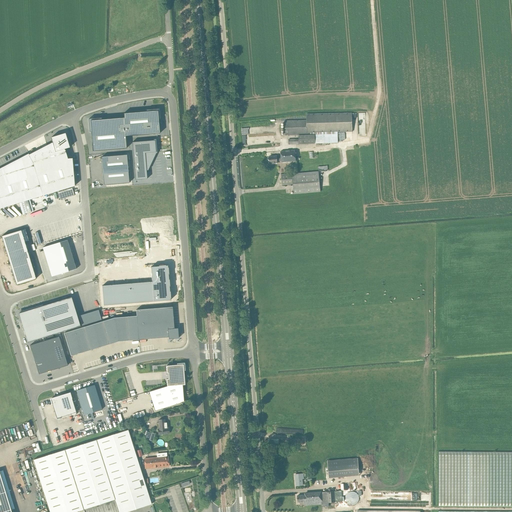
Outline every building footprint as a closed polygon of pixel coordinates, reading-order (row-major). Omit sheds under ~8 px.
[(160,134),(158,119),(160,119),(159,109),(146,110),(146,111),(123,113),(123,118),(102,119),(101,118),(88,119),(90,136),(91,136),(92,151),(127,149),(126,136),(160,134)] [(366,136),(366,112),(358,112),(358,136),(366,136)] [(289,144),(299,144),(315,143),(338,142),(338,134),(315,134),(307,135),(307,133),(352,132),(352,113),(306,114),(306,120),(284,120),(284,135),(298,135),(299,139),(288,139),(289,144)] [(67,145),(64,134),(54,138),(52,138),(51,137),(52,142),(29,155),(28,154),(28,155),(0,169),(0,208),(74,186),(74,185),(73,186),(71,159),(72,159),(72,158),(67,159),(65,149),(69,147),(68,147),(67,145)] [(155,140),(132,142),(135,180),(147,179),(145,153),(156,152),(155,140)] [(281,156),(277,157),(277,156),(269,156),(269,163),(277,163),(277,161),(281,161),(281,162),(296,161),(295,150),(280,151),(281,156)] [(127,155),(100,157),(103,184),(129,182),(127,155)] [(294,194),(320,192),(318,171),(281,174),(282,185),(293,184),(294,194)] [(72,188),(57,192),(60,200),(74,196),(72,188)] [(127,192),(105,194),(110,248),(131,247),(131,237),(148,236),(145,204),(128,205),(127,192)] [(16,285),(36,279),(25,242),(28,241),(25,229),(1,236),(16,285)] [(75,266),(67,240),(52,244),(61,274),(73,270),(74,270),(76,269),(75,267),(75,266)] [(101,285),(102,304),(170,299),(167,264),(150,266),(151,281),(101,285)] [(80,326),(71,297),(43,306),(42,305),(41,305),(42,305),(22,311),(23,312),(18,313),(20,318),(19,318),(20,323),(20,324),(21,323),(27,342),(80,326)] [(136,316),(138,340),(168,337),(168,339),(169,339),(178,338),(178,329),(178,328),(174,328),(172,307),(136,310),(136,316)] [(126,317),(128,340),(138,340),(136,316),(126,317)] [(114,318),(119,341),(128,340),(126,317),(114,318)] [(102,321),(109,344),(119,341),(114,318),(102,321)] [(92,324),(99,347),(109,344),(102,321),(92,324)] [(83,327),(90,350),(99,347),(92,324),(83,327)] [(74,330),(80,353),(90,350),(83,327),(74,330)] [(71,356),(80,353),(74,330),(64,333),(71,356)] [(59,338),(50,341),(53,351),(55,360),(58,369),(68,366),(59,338)] [(50,341),(30,347),(33,357),(53,351),(50,341)] [(53,351),(33,357),(36,366),(55,360),(53,351)] [(55,360),(36,366),(39,375),(58,369),(55,360)] [(183,402),(182,385),(184,385),(183,364),(166,366),(166,373),(167,373),(168,379),(166,379),(166,386),(148,392),(155,411),(183,402)] [(76,390),(83,415),(101,410),(94,385),(76,390)] [(76,414),(72,398),(70,393),(70,392),(69,393),(50,399),(52,404),(51,404),(51,405),(52,404),(57,418),(71,414),(72,416),(76,414)] [(165,422),(164,419),(158,420),(157,421),(157,424),(159,423),(159,429),(158,429),(158,434),(168,433),(168,428),(168,422),(165,422)] [(74,511),(83,509),(115,499),(118,511),(126,511),(152,504),(128,429),(65,450),(33,459),(50,511),(74,511)] [(153,442),(156,434),(146,431),(145,435),(147,435),(146,439),(149,440),(153,442)] [(445,467),(446,469),(447,469),(451,466),(453,470),(455,467),(459,472),(462,468),(462,469),(469,465),(466,461),(471,461),(471,459),(483,451),(440,451),(439,467),(445,467)] [(168,456),(144,458),(145,468),(169,466),(168,456)] [(329,477),(359,475),(358,458),(327,460),(329,477)] [(0,511),(11,510),(0,474),(0,511)] [(303,474),(295,474),(296,486),(303,485),(302,478),(304,478),(303,474)] [(304,505),(322,504),(322,507),(329,507),(329,503),(342,502),(342,491),(322,492),(321,491),(304,493),(304,495),(297,495),(297,502),(304,502),(304,505)] [(353,505),(354,504),(356,504),(357,502),(358,501),(359,499),(359,497),(359,496),(358,494),(357,493),(356,492),(354,491),(352,491),(351,491),(349,492),(348,493),(347,494),(346,495),(346,497),(346,498),(346,500),(346,501),(347,502),(348,504),(350,504),(353,505)]
